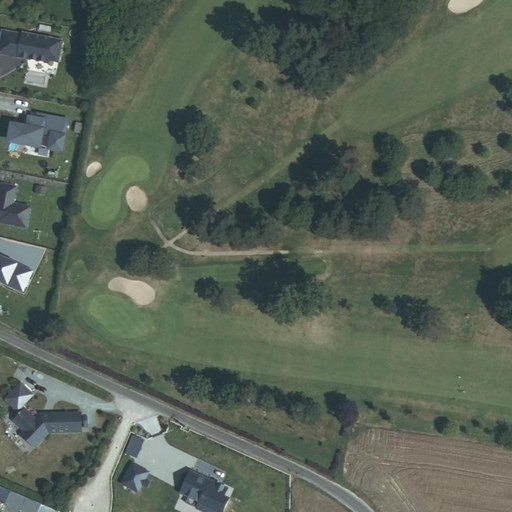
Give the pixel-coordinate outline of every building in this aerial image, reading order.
[(59,64),(63,43),(25,36),(24,37),(4,34),(0,54),(0,55),(20,60),(21,56),(30,58),(29,61),(49,65),(50,62),(59,64)] [(29,131),(14,128),(11,143),(31,147),(31,149),(40,150),(43,135),(54,137),(51,152),(61,155),(67,124),(45,120),(44,124),(30,120),(29,131)] [(0,190),(0,224),(28,229),(31,207),(13,204),(16,187),(1,184),(0,190)] [(34,272),(0,256),(0,281),(25,293),(34,272)] [(35,394),(22,382),(5,400),(18,412),(35,394)] [(37,417),(26,408),(14,421),(24,431),(21,435),(35,449),(51,434),(83,433),(83,412),(40,413),(37,417)] [(127,484),(142,491),(152,472),(136,464),(127,484)] [(200,476),(190,471),(179,494),(189,498),(193,491),(202,495),(195,509),(201,511),(224,511),(231,498),(226,496),(229,488),(209,479),(205,488),(196,484),(200,476)]
